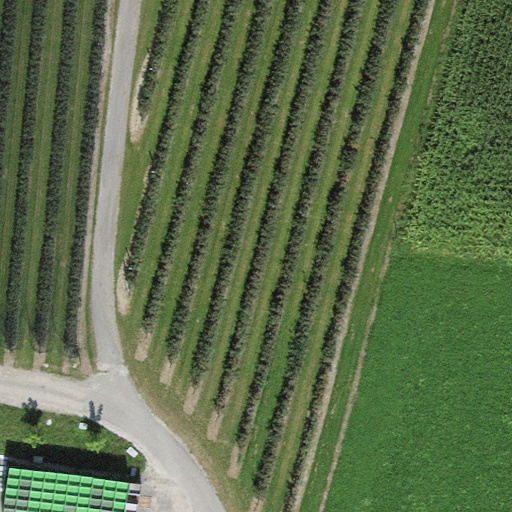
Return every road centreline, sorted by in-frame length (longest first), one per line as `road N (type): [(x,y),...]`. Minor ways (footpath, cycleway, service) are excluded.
road 1 (track): [(135,0),(110,281),(117,411)]
road 2 (track): [(0,379),(98,401),(139,422),(196,471),(219,511)]
